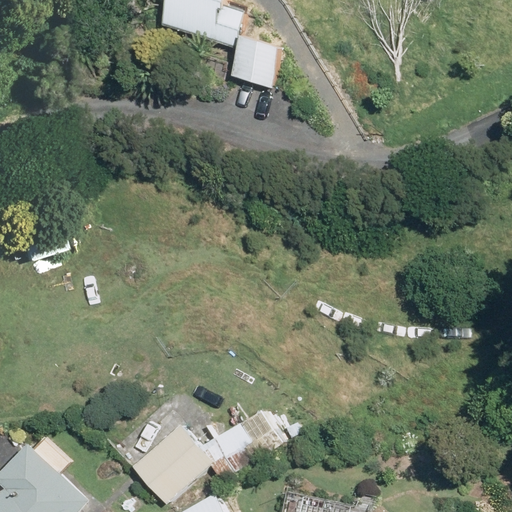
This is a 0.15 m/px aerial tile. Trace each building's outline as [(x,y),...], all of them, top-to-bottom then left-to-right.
[(179,0),(172,24),(251,48),(263,10),(247,5),(248,0),(179,0)] [(298,46),(258,32),(243,75),(283,89),(298,46)] [(15,217),(30,261),(73,247),(58,202),(15,217)] [(291,443),(273,411),(249,424),(248,422),(208,444),(188,423),(141,466),(176,504),(219,464),(227,478),(291,443)] [(21,487),(0,498),(0,511),(90,511),(102,500),(44,442),(9,477),(21,487)] [(235,511),(225,493),(190,511),(235,511)]
